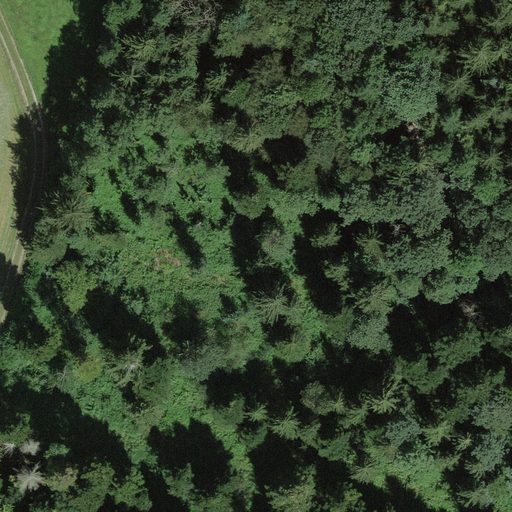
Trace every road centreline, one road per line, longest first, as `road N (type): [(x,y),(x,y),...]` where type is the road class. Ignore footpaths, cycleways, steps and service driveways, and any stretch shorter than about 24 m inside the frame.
road 1 (track): [(0,26),(40,137),(0,308)]
road 2 (track): [(359,0),(396,104),(461,195),(511,244)]
